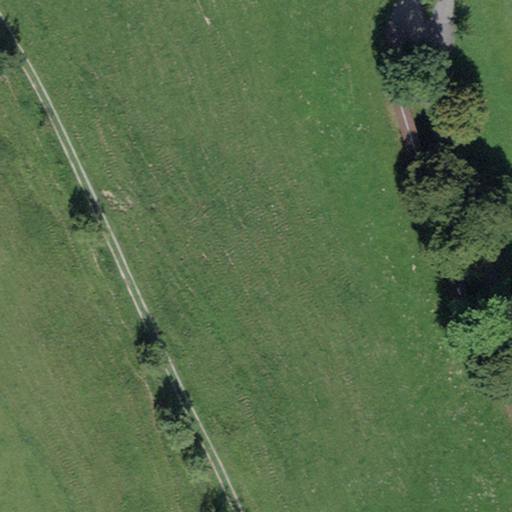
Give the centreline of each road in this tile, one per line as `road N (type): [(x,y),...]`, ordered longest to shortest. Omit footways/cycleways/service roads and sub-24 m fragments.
road 1 (track): [(238,511),(0,17)]
road 2 (unclassified): [(511,308),(457,159),(441,88),(445,0)]
